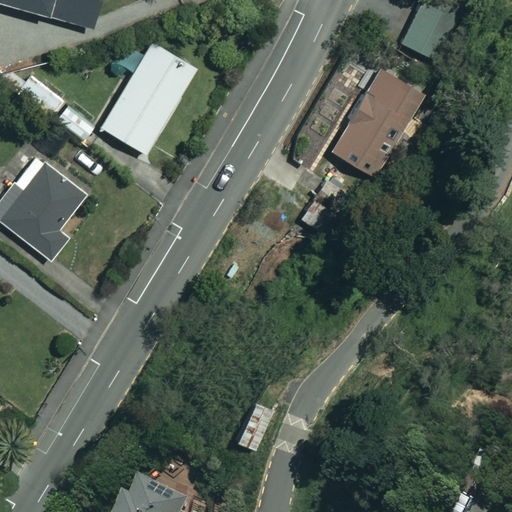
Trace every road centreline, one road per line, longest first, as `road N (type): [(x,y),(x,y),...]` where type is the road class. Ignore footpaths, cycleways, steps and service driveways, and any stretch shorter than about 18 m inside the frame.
road 1 (residential): [(32,511),(333,0)]
road 2 (residential): [(511,146),(461,222),(313,398),(273,511)]
